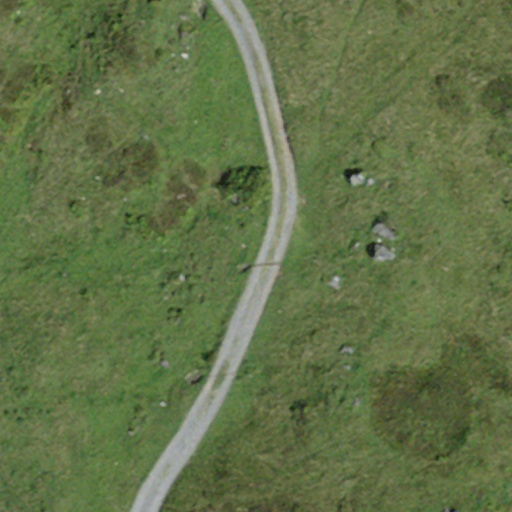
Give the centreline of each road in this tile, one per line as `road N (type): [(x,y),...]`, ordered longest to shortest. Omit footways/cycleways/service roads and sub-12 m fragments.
road 1 (track): [(292,220),(149,511)]
road 2 (track): [(233,0),(253,24),(292,220)]
